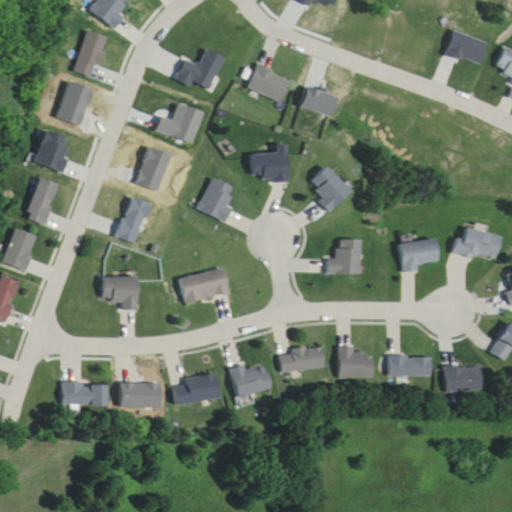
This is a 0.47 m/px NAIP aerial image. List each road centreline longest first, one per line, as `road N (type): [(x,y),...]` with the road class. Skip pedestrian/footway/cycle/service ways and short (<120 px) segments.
road 1 (residential): [(179,0),(156,22),(134,69),(10,397)]
road 2 (residential): [(37,320),(75,332),(170,331),(285,298),(444,296)]
road 3 (residential): [(511,108),(292,25),(256,0)]
